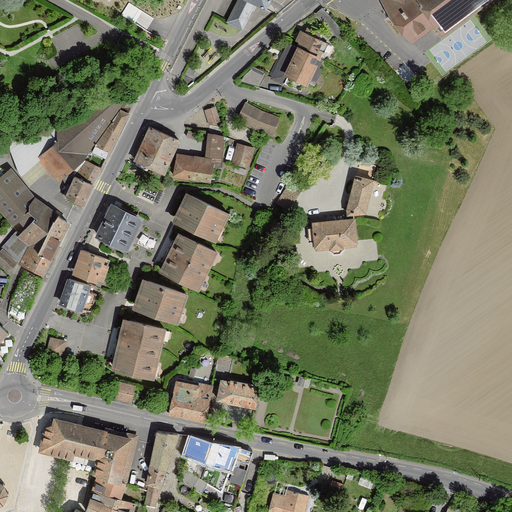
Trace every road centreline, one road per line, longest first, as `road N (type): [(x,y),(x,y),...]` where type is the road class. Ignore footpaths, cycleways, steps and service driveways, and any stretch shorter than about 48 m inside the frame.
road 1 (tertiary): [(14,396),(414,472),(511,501)]
road 2 (tertiary): [(144,104),(22,348),(14,396)]
road 3 (tertiary): [(311,0),(187,105),(144,104)]
